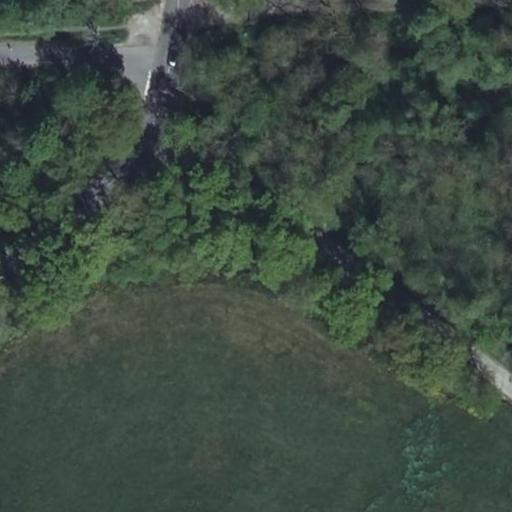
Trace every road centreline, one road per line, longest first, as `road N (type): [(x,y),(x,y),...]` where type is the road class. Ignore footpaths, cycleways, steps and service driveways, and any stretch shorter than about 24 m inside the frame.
road 1 (unclassified): [(142,160),(215,166),(296,209),(429,290),(511,370)]
road 2 (secondary): [(142,160),(114,191),(0,262)]
road 3 (unclassified): [(0,54),(170,57)]
